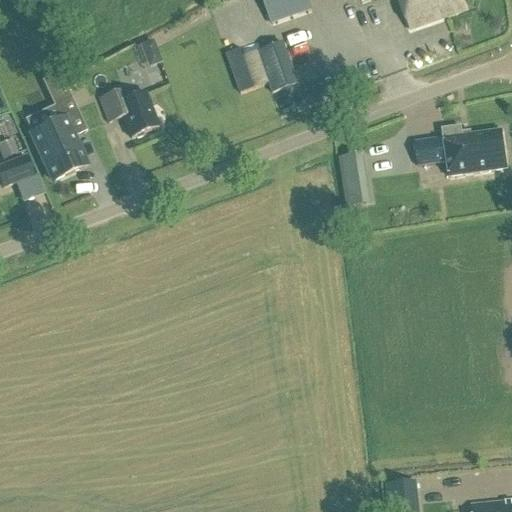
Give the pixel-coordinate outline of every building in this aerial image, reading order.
[(262,0),(272,27),(311,14),(308,4),(318,0),(349,0),(349,1),(350,0),(262,0)] [(398,0),(410,31),(467,11),(462,0),(398,0)] [(422,53),(440,47),(437,37),(418,44),(422,53)] [(150,85),(162,82),(153,45),(141,48),(150,85)] [(258,55),(272,98),(299,88),(284,46),(258,55)] [(257,63),(230,72),(240,104),(267,95),(257,63)] [(127,101),(124,91),(100,101),(110,125),(124,120),(131,140),(158,130),(145,95),(127,101)] [(65,123),(77,117),(70,102),(54,109),(60,123),(30,137),(52,184),(86,168),(65,123)] [(444,141),(415,145),(419,169),(419,170),(448,166),(450,180),(507,172),(502,135),(463,140),(461,130),(443,133),(444,141)] [(0,157),(2,162),(17,156),(12,143),(0,147),(0,157)] [(362,158),(341,161),(346,194),(367,191),(362,158)] [(0,170),(0,189),(2,194),(33,181),(25,161),(0,170)] [(5,212),(23,205),(20,196),(1,203),(5,212)] [(1,228),(6,241),(22,235),(16,221),(1,228)] [(413,483),(390,485),(392,510),(416,507),(413,483)]
